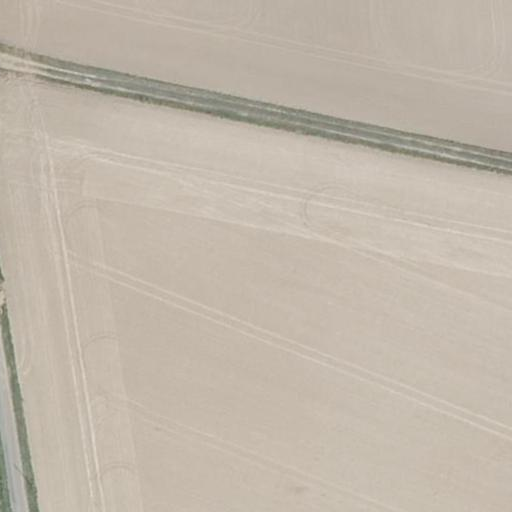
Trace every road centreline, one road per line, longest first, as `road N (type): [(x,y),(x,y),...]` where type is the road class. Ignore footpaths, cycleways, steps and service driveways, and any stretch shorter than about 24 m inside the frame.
road 1 (track): [(511,171),(0,61)]
road 2 (unclassified): [(0,376),(20,511)]
